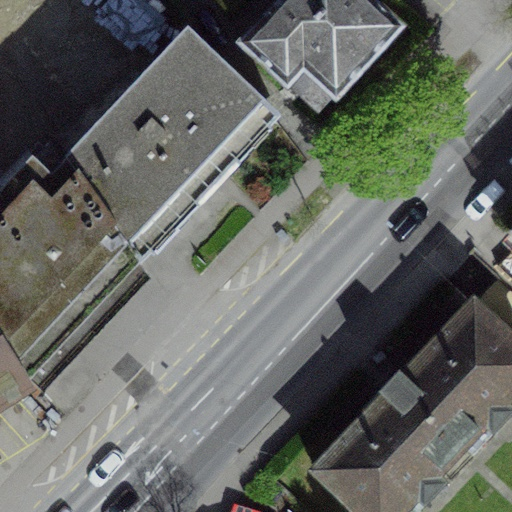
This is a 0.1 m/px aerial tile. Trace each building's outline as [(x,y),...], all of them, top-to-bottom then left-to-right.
[(368,0),(284,0),(243,45),(287,87),(289,85),(318,111),(332,96),(335,99),(399,28),(368,0)] [(67,158),(141,262),(150,253),(141,245),(188,196),(198,204),(236,163),(227,154),(261,120),(270,128),(279,117),(187,29),(67,158)] [(67,158),(50,176),(31,158),(0,190),(0,338),(28,383),(141,262),(67,158)] [(511,397),(511,340),(474,304),(404,379),(400,374),(380,394),(385,399),(316,472),(357,511),(402,511),(416,499),(425,507),(447,485),(437,476),(485,426),(494,434),(511,415),(511,408),(506,404),(511,397)] [(0,338),(0,399),(28,383),(0,338)]
